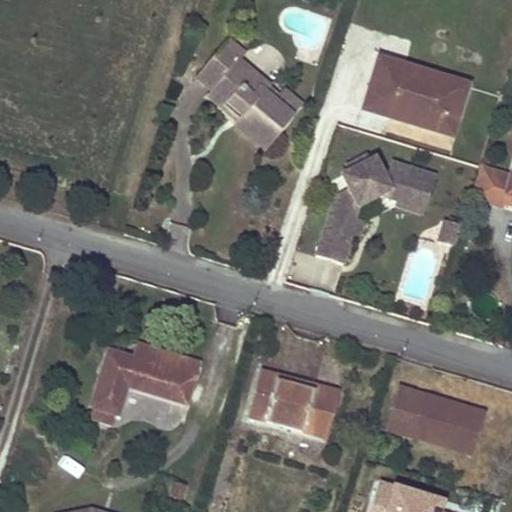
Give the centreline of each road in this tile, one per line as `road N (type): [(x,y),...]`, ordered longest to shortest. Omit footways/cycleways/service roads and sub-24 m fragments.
road 1 (residential): [(511,372),(0,218)]
road 2 (unknown): [(270,299),(355,42)]
